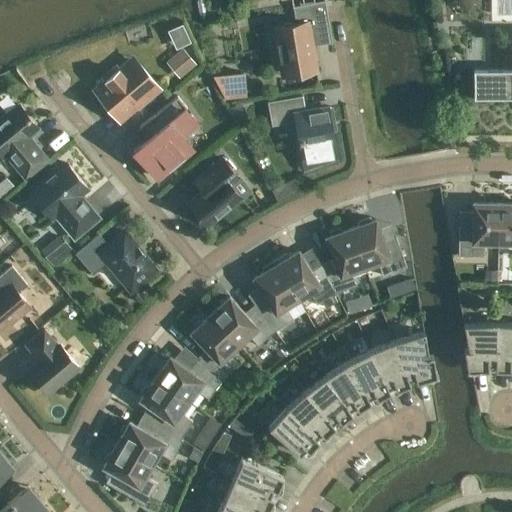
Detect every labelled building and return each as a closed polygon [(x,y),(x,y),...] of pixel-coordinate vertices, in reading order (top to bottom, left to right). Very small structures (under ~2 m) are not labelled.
[(285,78),(316,72),(312,48),(332,44),(325,1),(292,8),(295,23),(277,26),(285,78)] [(195,44),(203,61),(221,52),(213,35),(195,44)] [(195,64),(182,49),(166,63),(179,78),(195,64)] [(269,54),(245,55),(247,85),(271,83),(269,54)] [(125,116),(155,92),(129,61),(118,70),(115,67),(102,77),(105,81),(94,90),(106,104),(111,99),(125,116)] [(511,70),(473,71),(473,98),(510,97),(510,93),(511,93),(511,70)] [(244,72),(212,76),(225,99),(246,97),(244,72)] [(298,144),(299,144),(304,171),(336,158),(327,108),(304,112),(302,96),(267,102),(271,127),(295,122),(298,139),(298,140),(298,144)] [(194,123),(184,111),(186,108),(177,97),(138,128),(147,139),(133,150),(156,178),(168,168),(169,169),(183,157),(182,156),(190,150),(179,136),(194,123)] [(18,105),(0,119),(0,155),(3,159),(6,156),(25,179),(48,160),(29,137),(38,129),(18,105)] [(239,177),(224,157),(194,182),(202,192),(188,203),(207,226),(241,198),(230,185),(239,177)] [(44,179),(28,192),(50,218),(54,215),(74,238),(99,218),(79,195),(87,188),(66,163),(45,181),(44,179)] [(458,228),(458,257),(483,257),(483,243),(498,243),(498,204),(472,204),(472,225),(469,228),(458,228)] [(511,204),(498,204),(498,243),(511,242),(511,204)] [(360,225),(350,229),(364,267),(377,263),(382,276),(406,268),(397,241),(384,246),(375,220),(371,221),(370,217),(359,222),(360,225)] [(335,263),(324,269),(336,294),(345,289),(356,285),(351,272),(364,267),(350,229),(341,232),(340,228),(328,232),(330,236),(326,238),(335,263)] [(98,234),(74,254),(92,275),(107,262),(130,291),(143,280),(147,280),(152,276),(152,273),(155,270),(153,267),(153,264),(149,259),(146,258),(123,232),(106,247),(97,236),(99,235),(98,234)] [(286,254),(274,261),(297,300),(308,292),(316,305),(327,298),(336,294),(324,269),(312,275),(298,251),(288,257),(286,254)] [(268,302),(258,309),(275,331),(282,325),(293,319),(285,307),(297,300),(274,261),(261,269),(263,272),(253,278),(268,302)] [(0,328),(9,322),(11,325),(31,308),(18,293),(28,286),(11,266),(0,274),(0,328)] [(403,293),(414,289),(410,278),(399,282),(403,293)] [(229,297),(210,315),(238,345),(248,335),(257,346),(266,338),(275,331),(258,309),(247,317),(229,297)] [(209,353),(201,362),(222,380),(228,373),(237,365),(228,354),(238,345),(210,315),(191,332),(209,353)] [(494,323),(463,324),(471,369),(487,368),(487,364),(493,363),(494,363),(495,323),(494,323)] [(494,368),(508,369),(509,364),(511,364),(511,323),(495,323),(494,363),(493,363),(494,368)] [(44,330),(25,345),(39,362),(28,371),(46,394),(57,385),(60,385),(67,379),(68,376),(78,367),(59,345),(58,347),(44,330)] [(393,340),(407,378),(408,378),(414,376),(415,381),(431,376),(424,331),(394,340),(393,340)] [(370,349),(369,350),(386,387),(387,386),(394,384),(395,388),(409,382),(408,378),(407,378),(393,340),(392,340),(392,341),(370,350),(370,349)] [(347,361),(367,397),(368,396),(374,393),(376,397),(389,391),(387,386),(386,387),(369,350),(347,361)] [(160,370),(154,378),(188,402),(196,391),(208,399),(215,389),(222,380),(201,362),(192,373),(170,357),(167,360),(163,361),(159,366),(160,370)] [(325,374),(325,375),(348,408),(349,408),(355,404),(357,408),(370,400),(368,396),(367,397),(347,361),(346,362),(326,375),(325,374)] [(305,390),(304,390),(330,422),(331,421),(337,417),(339,421),(351,412),(349,408),(348,408),(325,375),(324,375),(325,376),(305,390)] [(162,415),(154,425),(180,439),(185,431),(192,421),(180,413),(188,402),(154,378),(149,386),(145,387),(141,392),(142,396),(139,399),(162,415)] [(286,407),(285,407),(314,436),(315,436),(320,431),(323,435),(334,425),(331,421),(330,422),(304,390),(304,391),(286,407)] [(285,408),(268,427),(299,453),(304,447),(308,450),(318,439),(315,436),(314,436),(285,407),(285,408)] [(121,436),(116,444),(151,465),(158,453),(171,460),(182,440),(180,439),(154,425),(148,433),(129,422),(127,425),(122,426),(119,431),(121,436)] [(127,480),(120,492),(144,506),(157,484),(144,476),(151,465),(116,444),(111,452),(107,454),(104,459),(105,463),(103,467),(127,480)] [(0,477),(12,468),(0,453),(0,477)] [(231,479),(268,495),(271,487),(276,489),(282,475),(240,458),(231,479)] [(222,499),(222,500),(249,511),(260,511),(262,508),(267,510),(273,496),(268,495),(231,479),(230,480),(231,480),(222,500),(222,499)] [(0,511),(33,511),(43,505),(27,486),(7,503),(0,495),(0,511)] [(249,511),(222,500),(221,501),(222,501),(216,511),(249,511)]
